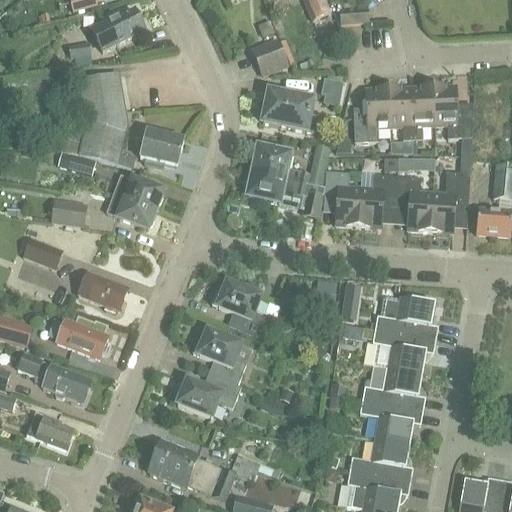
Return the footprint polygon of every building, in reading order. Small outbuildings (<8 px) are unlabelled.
[(66,0),(71,16),(95,9),(92,0),(66,0)] [(323,0),(301,0),(312,25),(330,18),(323,0)] [(415,0),(416,4),(419,16),(422,29),(423,32),(424,34),(426,36),(428,38),(429,39),(432,41),(434,42),(436,43),(439,44),(441,44),(444,44),(468,42),(465,0),(415,0)] [(465,0),(468,42),(476,42),(511,39),(511,18),(511,0),(465,0)] [(90,33),(102,57),(144,36),(139,26),(140,23),(137,17),(134,16),(133,14),(121,20),(120,18),(90,33)] [(368,14),(339,16),(340,28),(368,27),(368,14)] [(252,55),(262,79),(286,70),(277,45),(252,55)] [(89,48),(69,51),(70,65),(91,62),(89,48)] [(85,129),(78,160),(130,172),(133,161),(119,158),(126,130),(117,78),(78,85),(83,113),(85,129)] [(324,83),(321,98),(325,99),(323,107),(339,111),(344,87),(324,83)] [(455,90),(432,91),(434,130),(446,130),(447,143),(471,143),(472,117),(456,118),(455,90)] [(410,92),(412,145),(422,144),(422,131),(434,130),(432,91),(410,92)] [(410,92),(388,93),(389,132),(402,132),(402,145),(412,145),(410,92)] [(389,132),(388,93),(365,94),(366,122),(353,122),(354,147),(378,146),(377,133),(389,132)] [(268,96),(261,127),(306,136),(306,135),(315,137),(319,122),(309,120),(312,105),(268,96)] [(85,129),(83,113),(59,117),(62,133),(56,156),(77,161),(78,160),(85,129)] [(183,144),(146,135),(139,163),(144,164),(143,169),(162,173),(163,169),(176,172),(183,144)] [(308,189),(308,188),(307,188),(310,178),(287,173),(290,159),(257,152),(252,177),(308,189)] [(491,201),(511,203),(511,168),(495,166),(491,201)] [(324,175),(323,175),(311,172),(310,178),(307,188),(308,188),(319,191),(321,192),(324,175)] [(357,231),(360,192),(348,191),(349,178),(325,176),(324,201),(336,202),(335,230),(357,231)] [(306,195),(308,189),(252,177),(247,201),(279,208),(282,196),(306,201),(302,219),(318,223),(323,199),(306,195)] [(432,197),(429,236),(452,238),(454,210),(467,211),(469,178),(446,177),(444,198),(432,197)] [(360,192),(357,231),(380,233),(382,210),(395,211),(397,181),(374,180),(373,193),(360,192)] [(113,199),(155,215),(162,196),(132,184),(132,185),(120,181),(113,199)] [(397,181),(395,211),(408,212),(406,235),(429,236),(432,197),(420,196),(421,183),(397,181)] [(155,215),(113,199),(106,217),(118,222),(117,222),(147,233),(155,215)] [(54,206),(51,225),(83,230),(86,210),(54,206)] [(511,216),(478,214),(476,239),(510,242),(511,217),(511,216)] [(30,243),(23,262),(55,274),(62,255),(30,243)] [(87,277),(78,300),(89,304),(106,311),(105,314),(115,318),(116,315),(118,316),(128,292),(99,281),(87,277)] [(317,283),(314,307),(334,309),(337,285),(317,283)] [(221,285),(211,309),(232,318),(227,330),(267,347),(276,325),(254,316),(260,301),(221,285)] [(377,320),(374,334),(435,345),(437,331),(430,330),(434,307),(399,301),(395,323),(377,320)] [(355,312),(343,310),(341,322),(353,323),(355,312)] [(0,320),(0,344),(25,352),(31,329),(0,320)] [(55,348),(67,352),(99,364),(107,341),(64,324),(55,348)] [(356,342),(361,339),(362,332),(344,329),(342,340),(356,342)] [(368,369),(387,373),(422,379),(426,357),(433,358),(435,345),(374,334),(368,369)] [(213,366),(208,378),(237,390),(245,369),(235,364),(241,349),(206,335),(202,345),(198,343),(192,357),(213,366)] [(81,408),(90,385),(61,374),(61,375),(41,367),(41,366),(22,359),(16,374),(45,385),(42,393),(81,408)] [(10,377),(0,373),(0,394),(4,396),(10,377)] [(422,379),(387,373),(383,395),(364,391),(362,403),(423,413),(425,402),(418,401),(422,379)] [(237,390),(208,378),(202,391),(182,382),(176,397),(180,398),(176,409),(211,423),(217,407),(232,413),(240,392),(237,390)] [(378,422),(374,444),(409,450),(413,428),(420,429),(423,413),(362,403),(359,419),(378,422)] [(278,419),(282,408),(273,405),(268,415),(278,419)] [(33,421),(31,425),(26,439),(65,455),(74,435),(61,430),(62,427),(45,420),(43,425),(33,421)] [(409,450),(374,444),(370,466),(351,462),(349,476),(410,487),(412,473),(405,472),(409,450)] [(220,474),(209,469),(210,468),(196,463),(197,460),(161,445),(155,462),(214,486),(220,474)] [(237,457),(229,475),(252,485),(260,466),(237,457)] [(331,460),(327,470),(335,473),(339,463),(331,460)] [(214,486),(155,462),(148,478),(184,492),(185,490),(199,495),(198,496),(209,500),(214,486)] [(217,487),(229,492),(234,480),(222,475),(217,487)] [(345,511),(347,511),(397,511),(400,499),(407,500),(410,487),(349,476),(347,489),(348,490),(345,511)] [(495,511),(501,485),(487,483),(486,490),(464,486),(458,511),(495,511)] [(511,511),(511,486),(501,485),(495,511),(511,511)] [(217,487),(212,500),(224,505),(229,492),(217,487)] [(236,501),(234,511),(273,511),(236,501)]
